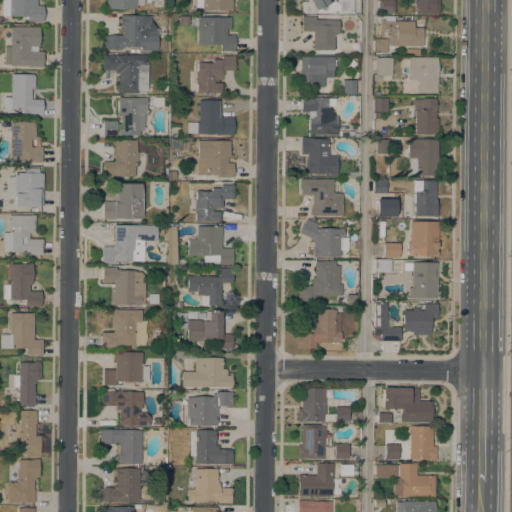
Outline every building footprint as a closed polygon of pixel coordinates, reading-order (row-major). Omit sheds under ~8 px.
[(9,0),(36,0),(36,6),(42,6),(42,22),(26,22),(26,16),(9,16),(9,0)] [(136,9),(131,9),(127,9),(117,9),(113,9),(106,9),(106,0),(136,0),(136,5),(136,9)] [(231,0),(231,11),(219,11),(219,9),(211,9),(211,11),(202,11),(202,8),(195,8),(195,0),(231,0)] [(337,2),(336,0),(352,0),(352,13),(300,13),(301,2),(306,2),(308,0),(327,0),(329,2),(337,2)] [(394,0),(394,13),(377,13),(377,0),(394,0)] [(414,0),(438,0),(438,13),(414,13),(414,0)] [(140,51),(140,47),(123,47),(123,48),(120,48),(120,50),(103,50),(103,37),(113,35),(117,36),(121,36),(121,27),(119,26),(119,15),(150,16),(150,21),(155,29),(157,29),(156,51),(140,51)] [(178,15),(188,16),(188,26),(178,25),(178,15)] [(196,17),(230,17),(230,29),(226,29),(226,35),(234,35),(234,52),(230,52),(230,51),(220,51),(220,44),(196,44),(196,17)] [(312,50),(312,32),(301,31),(301,17),(315,17),(315,20),(338,20),(338,34),(333,34),(333,50),(312,50)] [(413,28),(422,28),(422,46),(386,46),(386,52),(373,52),(372,39),(379,39),(379,17),(389,17),(389,21),(413,21),(413,28)] [(4,47),(10,47),(10,27),(38,27),(38,46),(36,46),(36,52),(42,52),(42,67),(27,67),(27,66),(10,66),(10,64),(3,64),(4,47)] [(147,91),(137,91),(137,93),(123,93),(123,94),(118,94),(118,74),(114,74),(114,70),(101,70),(102,54),(107,54),(107,55),(145,55),(145,64),(147,64),(147,91)] [(234,56),(234,70),(221,70),(221,80),(213,80),(213,83),(220,83),(220,93),(195,93),(195,71),(196,71),(196,62),(200,62),(200,63),(212,63),(212,59),(222,60),(222,58),(221,58),(221,56),(234,56)] [(332,57),(332,60),(335,60),(335,66),(333,66),(333,78),(324,78),(324,87),(300,87),(300,57),(332,57)] [(437,58),(436,93),(416,93),(416,80),(407,80),(407,57),(437,58)] [(391,76),(375,76),(375,58),(391,58),(391,76)] [(10,74),(33,74),(33,89),(30,89),(30,100),(41,100),(41,116),(30,116),(30,113),(19,113),(19,110),(3,110),(3,97),(10,97),(10,74)] [(355,94),(341,94),(341,80),(355,80),(355,94)] [(146,114),(143,114),(143,131),(138,131),(138,135),(102,136),(102,120),(104,120),(104,121),(116,121),(116,125),(120,125),(120,116),(117,116),(116,97),(119,97),(121,97),(121,98),(145,97),(146,114)] [(334,116),(337,116),(337,135),(308,135),(308,112),(300,112),(300,99),(311,99),(311,98),(335,98),(335,106),(327,105),(327,108),(330,108),(334,114),(334,116)] [(387,112),(372,112),(372,99),(387,98),(387,112)] [(435,134),(414,134),(414,110),(412,110),(412,99),(435,99),(435,134)] [(218,117),(233,117),(233,135),(215,135),(215,134),(186,134),(186,122),(197,122),(197,100),(218,100),(218,117)] [(25,162),(25,160),(9,160),(9,123),(34,123),(34,136),(39,136),(39,146),(41,146),(41,162),(25,162)] [(327,156),(336,156),(336,175),(324,175),(324,174),(306,174),(306,154),(300,154),(300,138),(306,138),(306,139),(327,140),(327,156)] [(375,139),(388,139),(388,153),(375,153),(375,139)] [(415,175),(411,175),(408,168),(408,158),(406,158),(407,139),(437,139),(437,164),(435,164),(435,176),(415,175)] [(136,152),(137,152),(137,164),(136,164),(136,166),(134,166),(134,176),(102,176),(102,162),(113,162),(113,140),(136,140),(136,152)] [(229,155),(232,155),(232,157),(227,157),(227,163),(233,163),(233,178),(216,177),(216,175),(204,175),(205,159),(196,159),(197,141),(229,141),(229,155)] [(42,206),(38,206),(38,207),(14,207),(14,197),(6,197),(7,177),(14,177),(14,173),(23,173),(23,168),(38,168),(38,173),(42,173),(42,206)] [(176,181),(167,181),(167,171),(175,171),(176,181)] [(332,179),(332,193),(341,193),(341,205),(342,205),(342,214),(341,214),(341,216),(311,216),(311,195),(300,195),(300,179),(332,179)] [(381,180),(381,179),(385,179),(385,180),(385,193),(372,193),(372,180),(381,180)] [(434,199),(435,199),(436,216),(413,216),(413,180),(434,180),(434,199)] [(139,185),(141,185),(140,216),(139,216),(139,219),(115,219),(115,220),(102,219),(102,201),(115,201),(115,183),(139,184),(139,185)] [(233,185),(233,199),(221,199),(222,208),(212,208),(212,212),(219,212),(219,221),(194,221),(194,211),(194,200),(195,200),(195,191),(199,191),(210,191),(210,188),(220,188),(220,185),(233,185)] [(395,199),(395,217),(375,217),(375,199),(395,199)] [(2,232),(8,232),(8,215),(29,215),(34,215),(34,233),(28,233),(28,239),(41,239),(41,255),(25,255),(25,252),(2,252),(2,232)] [(299,234),(304,219),(317,224),(315,229),(334,229),(334,228),(343,228),(342,238),(347,238),(347,250),(340,250),(339,257),(321,256),(321,258),(311,257),(311,256),(311,248),(312,248),(312,239),(299,234)] [(408,221),(437,222),(437,256),(431,256),(431,255),(425,255),(425,257),(421,257),(421,256),(417,256),(417,255),(413,255),(413,256),(406,256),(406,242),(408,242),(408,221)] [(155,225),(155,241),(136,240),(136,248),(135,248),(135,250),(133,250),(133,261),(115,261),(115,264),(101,264),(101,246),(113,246),(113,241),(112,241),(113,225),(155,225)] [(176,264),(166,265),(167,226),(174,227),(176,264)] [(220,249),(232,249),(232,264),(218,264),(218,262),(203,262),(203,255),(187,256),(187,239),(196,239),(196,226),(220,226),(220,249)] [(382,258),(382,242),(399,242),(399,258),(382,258)] [(390,260),(389,272),(373,272),(373,260),(390,260)] [(314,295),(314,301),(299,301),(299,285),(311,286),(311,277),(314,277),(314,261),(334,261),(334,266),(339,266),(339,285),(341,285),(341,296),(314,295)] [(436,262),(436,298),(433,298),(433,301),(408,300),(408,285),(410,285),(411,271),(403,271),(403,263),(410,263),(410,262),(436,262)] [(8,299),(3,299),(3,285),(8,285),(8,263),(31,264),(31,285),(28,285),(28,291),(40,291),(40,306),(24,306),(24,300),(8,300),(8,299)] [(143,305),(140,305),(140,306),(132,306),(132,305),(109,305),(109,289),(113,289),(113,282),(110,282),(110,283),(102,283),(102,267),(116,267),(115,271),(135,271),(135,272),(139,272),(143,277),(143,303),(143,305)] [(209,276),(209,277),(218,277),(218,268),(232,268),(232,283),(220,283),(220,306),(200,306),(201,296),(196,295),(196,292),(186,291),(187,276),(209,276)] [(391,319),(391,327),(399,327),(399,340),(379,340),(379,334),(372,334),(372,327),(379,327),(378,320),(373,320),(373,303),(385,303),(385,319),(391,319)] [(436,304),(436,318),(430,318),(429,335),(411,335),(411,331),(401,331),(401,310),(411,310),(411,308),(417,308),(417,310),(422,310),(422,304),(436,304)] [(119,345),(119,346),(114,346),(114,348),(107,348),(107,349),(100,349),(100,332),(112,332),(112,328),(109,328),(110,309),(115,309),(115,310),(140,310),(140,320),(145,320),(144,325),(144,328),(145,334),(145,337),(145,339),(144,344),(144,346),(119,345)] [(339,332),(340,332),(340,343),(332,343),(315,343),(315,348),(298,348),(298,334),(311,334),(311,324),(313,324),(313,316),(315,316),(315,310),(335,310),(335,313),(339,313),(339,332)] [(220,334),(231,334),(231,349),(217,349),(217,341),(186,341),(186,320),(205,320),(205,311),(220,311),(220,334)] [(32,340),(41,340),(41,356),(25,356),(24,348),(0,348),(0,334),(8,334),(8,313),(32,313),(32,340)] [(140,366),(147,366),(147,380),(140,380),(140,382),(115,382),(115,385),(101,385),(101,370),(114,370),(114,352),(140,352),(140,366)] [(181,387),(181,372),(194,372),(195,358),(221,358),(221,369),(226,369),(226,373),(231,373),(231,388),(181,387)] [(17,387),(11,387),(11,375),(17,375),(17,363),(32,363),(32,362),(39,362),(39,365),(40,365),(39,377),(39,380),(34,380),(34,383),(33,383),(33,391),(34,391),(34,405),(17,405),(17,387)] [(297,422),(296,408),(300,408),(300,388),(324,388),(324,414),(334,414),(334,407),(348,407),(348,422),(334,422),(334,420),(323,420),(323,422),(297,422)] [(417,401),(431,401),(431,422),(398,422),(398,419),(395,419),(395,413),(398,413),(398,409),(380,409),(380,388),(417,388),(417,401)] [(104,391),(104,390),(112,390),(112,391),(137,392),(137,391),(141,391),(141,394),(142,394),(142,400),(141,400),(140,409),(138,409),(138,413),(144,413),(148,417),(148,426),(137,426),(137,425),(118,425),(118,409),(115,409),(115,406),(101,406),(101,402),(101,394),(101,391),(104,391)] [(233,392),(233,396),(232,396),(232,402),(232,406),(217,406),(217,409),(216,409),(216,417),(215,417),(215,426),(187,426),(188,424),(183,424),(183,416),(185,416),(186,398),(191,398),(191,397),(212,397),(212,394),(214,394),(214,392),(233,392)] [(40,454),(18,454),(18,442),(11,442),(11,431),(14,431),(14,424),(17,424),(17,420),(18,420),(18,411),(35,411),(35,424),(34,424),(34,436),(40,436),(40,454)] [(388,414),(388,423),(375,422),(375,414),(388,414)] [(300,425),(306,425),(324,425),(324,432),(323,432),(323,459),(296,459),(296,445),(300,445),(300,425)] [(408,433),(407,433),(407,426),(432,426),(432,447),(435,447),(435,460),(408,459),(408,433)] [(140,464),(117,463),(118,443),(114,443),(114,444),(99,443),(99,429),(141,430),(140,464)] [(194,430),(214,430),(214,445),(218,445),(218,450),(231,450),(231,464),(194,464),(194,431),(194,430)] [(348,444),(348,459),(334,459),(334,444),(348,444)] [(398,445),(397,459),(383,459),(383,444),(398,445)] [(7,482),(17,482),(17,460),(38,460),(38,478),(35,478),(35,480),(33,480),(33,490),(33,503),(17,503),(7,503),(7,482)] [(415,475),(434,475),(434,497),(392,497),(392,478),(397,478),(397,462),(416,463),(415,475)] [(296,496),(297,475),(314,475),(315,463),(332,463),(332,477),(331,477),(331,479),(340,479),(339,484),(336,484),(336,488),(339,488),(339,494),(331,494),(331,497),(296,496)] [(351,464),(352,475),(339,476),(338,465),(351,464)] [(396,464),(396,477),(374,477),(374,465),(396,464)] [(99,488),(112,488),(112,486),(115,486),(115,469),(138,469),(138,496),(146,497),(147,504),(141,503),(138,502),(99,502),(99,488)] [(216,469),(216,471),(216,480),(216,483),(219,483),(219,488),(231,488),(231,503),(216,503),(216,501),(186,501),(186,489),(187,489),(187,479),(193,479),(193,469),(216,469)] [(330,511),(296,511),(296,500),(310,501),(330,502),(330,511)] [(434,501),(434,511),(395,511),(395,502),(401,502),(401,501),(434,501)]
